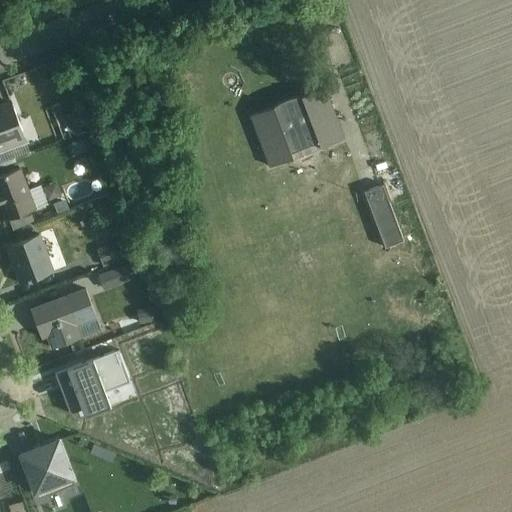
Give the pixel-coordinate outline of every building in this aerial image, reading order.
[(289,71),(270,77),(274,90),(293,84),(289,71)] [(324,83),(248,112),(267,163),(343,135),(324,83)] [(0,154),(29,143),(12,102),(0,107),(0,154)] [(60,115),(61,136),(78,135),(77,114),(60,115)] [(70,140),(70,154),(85,154),(84,140),(70,140)] [(0,211),(6,226),(39,212),(20,169),(0,177),(0,211)] [(385,246),(405,237),(380,181),(360,190),(385,246)] [(219,213),(203,219),(217,250),(232,244),(219,213)] [(256,241),(295,377),(371,355),(332,219),(256,241)] [(23,292),(57,279),(40,236),(6,249),(23,292)] [(96,244),(102,268),(97,269),(102,287),(132,280),(122,238),(96,244)] [(97,319),(87,290),(32,310),(48,352),(103,332),(97,319)] [(54,370),(68,412),(82,407),(83,413),(109,404),(104,389),(128,381),(117,349),(54,370)] [(168,457),(197,444),(176,398),(147,411),(168,457)] [(39,496),(77,480),(61,439),(22,454),(39,496)] [(9,501),(9,511),(23,511),(24,501),(9,501)]
